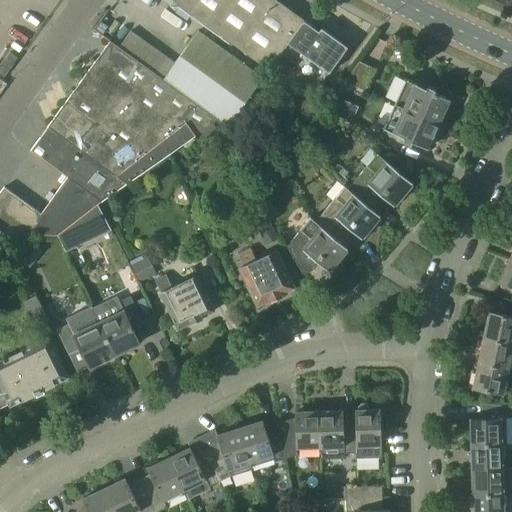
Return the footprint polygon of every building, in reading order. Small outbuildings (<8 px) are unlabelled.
[(275,0),(173,0),(269,69),(281,53),(282,54),(306,21),(275,0)] [(306,21),(282,54),(307,72),(321,82),(328,73),(347,47),(321,28),(319,31),(306,21)] [(123,25),(111,41),(162,79),(215,119),(227,127),(263,77),(199,29),(174,62),(123,25)] [(215,123),(215,119),(162,79),(111,41),(31,150),(32,150),(32,149),(71,178),(44,215),(33,229),(42,235),(57,235),(98,203),(169,153),(215,123)] [(359,62),(345,82),(365,91),(375,69),(359,62)] [(406,80),(394,105),(438,124),(449,99),(435,93),(436,90),(428,86),(426,89),(406,80)] [(308,120),(319,105),(304,93),(292,108),(308,120)] [(334,96),(326,109),(348,123),(355,113),(358,107),(334,96)] [(438,124),(394,105),(384,129),(404,138),(403,141),(411,144),(413,142),(427,148),(438,124)] [(377,153),(355,180),(347,189),(374,210),(381,202),(378,200),(382,196),(394,206),(413,183),(377,153)] [(15,254),(33,229),(44,215),(4,186),(0,190),(0,230),(1,229),(15,254)] [(349,235),(346,233),(349,229),(361,239),(380,215),(374,210),(347,189),(344,186),(315,221),(342,243),(349,235)] [(57,235),(65,252),(111,230),(98,203),(57,235)] [(267,215),(256,222),(270,245),(281,238),(267,215)] [(348,249),(342,243),(315,221),(311,217),(287,246),(303,274),(314,268),(312,267),(316,262),(329,273),(348,249)] [(100,243),(123,290),(157,274),(147,252),(129,261),(116,235),(100,243)] [(42,253),(30,243),(18,258),(30,268),(42,253)] [(296,288),(278,250),(257,259),(252,248),(240,254),(243,260),(238,262),(258,305),(296,288)] [(511,261),(509,260),(499,283),(511,288),(511,261)] [(166,274),(156,279),(162,292),(161,292),(178,327),(215,310),(198,274),(172,286),(166,274)] [(122,310),(98,321),(114,354),(139,342),(130,323),(141,318),(129,294),(118,300),(122,310)] [(36,295),(24,302),(33,320),(46,313),(36,295)] [(68,325),(56,331),(67,353),(77,372),(89,366),(114,354),(98,321),(91,307),(66,319),(68,325)] [(511,317),(489,312),(483,338),(511,344),(511,317)] [(48,337),(16,353),(22,366),(15,369),(17,374),(12,376),(13,380),(26,374),(36,393),(68,377),(48,337)] [(511,350),(511,344),(483,338),(478,362),(508,369),(511,369),(511,358),(510,358),(511,350)] [(22,366),(16,353),(0,360),(0,407),(8,404),(9,406),(36,393),(26,374),(13,380),(12,376),(17,374),(15,369),(22,366)] [(502,395),(508,369),(478,362),(472,388),(502,395)] [(357,453),(357,458),(382,458),(380,409),(370,410),(370,406),(366,403),(361,403),(358,406),(359,410),(355,410),(356,423),(357,453)] [(470,420),(471,445),(502,444),(507,444),(506,418),(511,418),(511,406),(481,403),(481,419),(470,420)] [(296,425),(281,429),(284,459),(297,455),(296,451),(320,450),(319,411),(295,412),(296,425)] [(343,411),(319,411),(320,450),(321,450),(322,460),(345,459),(344,453),(357,453),(356,423),(344,424),(343,411)] [(263,421),(240,428),(253,469),(284,459),(281,429),(267,433),(263,421)] [(221,448),(209,453),(221,481),(230,476),(253,469),(240,428),(217,435),(221,448)] [(502,444),(471,445),(472,471),(503,469),(502,444)] [(191,447),(169,458),(185,490),(189,499),(210,488),(209,486),(221,481),(209,453),(196,459),(191,447)] [(153,480),(142,485),(155,511),(166,507),(163,501),(185,490),(169,458),(147,468),(153,480)] [(511,468),(503,469),(472,471),(473,495),(504,494),(511,494),(511,468)] [(126,478),(104,489),(115,511),(139,511),(141,511),(154,511),(155,511),(142,485),(131,490),(126,478)] [(367,487),(346,487),(346,499),(368,499),(367,487)] [(88,510),(85,511),(115,511),(104,489),(83,499),(88,510)] [(504,511),(504,494),(473,495),(473,511),(504,511)] [(368,499),(346,499),(346,511),(389,511),(390,510),(368,511),(368,499)]
